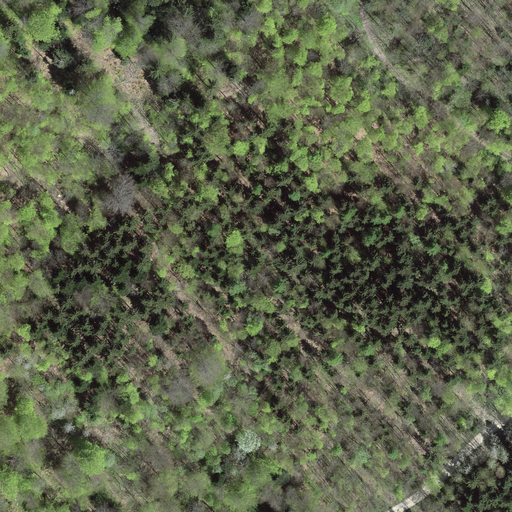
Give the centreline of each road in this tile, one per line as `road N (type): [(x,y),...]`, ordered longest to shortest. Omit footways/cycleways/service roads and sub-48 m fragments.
road 1 (track): [(511,160),(382,59),(357,0)]
road 2 (track): [(393,511),(511,414)]
